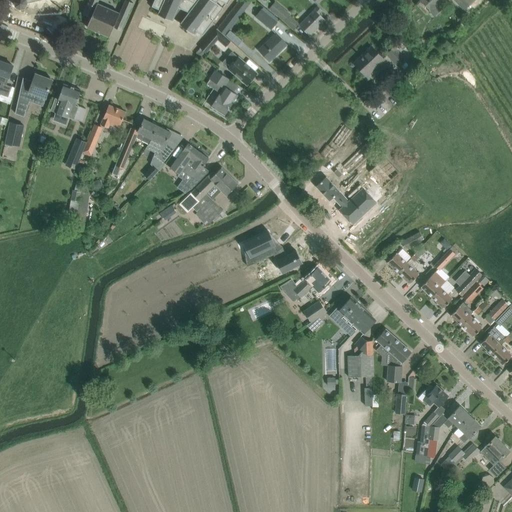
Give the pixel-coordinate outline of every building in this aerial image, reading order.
[(15,0),(14,2),(15,6),(20,9),(24,8),(27,4),(27,3),(40,0),(15,0)] [(121,30),(125,21),(133,3),(127,0),(125,0),(120,13),(98,3),(99,0),(89,0),(84,14),(91,17),(87,27),(109,37),(114,27),(121,30)] [(154,0),(152,6),(160,9),(158,14),(173,20),(175,16),(183,19),(180,23),(193,33),(196,29),(203,35),(226,3),(228,4),(229,0),(154,0)] [(440,0),(420,0),(430,9),(429,10),(434,15),(441,9),(436,4),(440,0)] [(470,5),(464,0),(454,0),(464,10),(470,5)] [(289,15),(290,14),(275,2),(269,9),(283,21),(289,15)] [(262,9),(255,16),(271,29),(277,23),(267,14),(269,12),(264,7),(262,9)] [(309,35),(325,20),(315,10),(299,25),(309,35)] [(226,35),(235,22),(228,16),(218,29),(226,35)] [(217,29),(200,48),(205,54),(217,40),(226,47),(231,41),(217,29)] [(287,44),(280,37),(276,34),(259,50),(269,61),(287,44)] [(384,59),(379,54),(372,47),(354,63),(366,76),(384,59)] [(406,61),(394,48),(387,55),(399,68),(406,61)] [(229,70),(247,86),(258,73),(240,57),(235,53),(231,58),(236,62),(229,70)] [(0,82),(1,83),(6,85),(9,77),(10,75),(13,66),(0,61),(0,82)] [(224,86),(230,79),(216,70),(213,75),(210,79),(223,88),(211,106),(225,115),(238,95),(224,86)] [(50,79),(51,77),(44,75),(43,77),(35,74),(33,81),(23,78),(15,113),(24,116),(31,98),(36,99),(38,95),(46,98),(52,80),(50,79)] [(407,92),(413,86),(408,81),(402,86),(407,92)] [(0,86),(0,94),(4,96),(1,102),(9,104),(12,98),(8,97),(12,87),(6,85),(1,83),(0,86)] [(55,98),(51,111),(55,113),(68,118),(69,117),(74,119),(78,107),(75,106),(81,90),(64,84),(60,93),(58,99),(55,98)] [(120,125),(122,121),(126,112),(109,105),(101,125),(108,128),(110,121),(120,125)] [(131,127),(112,173),(117,176),(121,167),(123,168),(136,137),(148,144),(158,126),(145,119),(138,131),(131,127)] [(24,125),(10,122),(5,143),(19,146),(24,125)] [(95,147),(103,128),(94,125),(87,143),(86,143),(81,153),(91,157),(95,147)] [(149,144),(146,148),(155,152),(159,154),(157,158),(163,162),(176,145),(167,141),(171,132),(158,126),(148,144),(149,144)] [(334,147),(347,133),(341,128),(328,142),(334,147)] [(77,139),(66,165),(75,169),(78,162),(81,153),(86,143),(77,139)] [(183,151),(171,168),(179,174),(178,176),(183,179),(177,187),(185,193),(192,188),(185,183),(188,178),(192,181),(196,175),(199,172),(204,165),(209,158),(193,147),(193,146),(190,143),(189,144),(188,143),(182,151),(183,151)] [(360,148),(344,164),(352,173),(368,157),(360,148)] [(153,166),(145,175),(150,180),(162,167),(159,165),(158,167),(156,165),(155,167),(153,166)] [(207,176),(191,193),(179,204),(187,212),(192,208),(196,213),(195,214),(205,225),(211,220),(212,221),(213,220),(214,222),(227,215),(206,193),(215,185),(226,195),(238,183),(222,167),(215,174),(213,172),(208,177),(207,176)] [(188,178),(185,183),(192,188),(201,179),(196,175),(192,181),(188,178)] [(362,188),(349,201),(326,176),(323,179),(316,186),(329,201),(333,197),(342,207),(340,210),(353,224),(360,217),(376,202),(362,188)] [(102,184),(101,180),(98,179),(95,180),(93,184),(95,187),(98,188),(101,187),(102,184)] [(81,192),(80,192),(82,182),(77,180),(74,191),(73,190),(71,200),(79,202),(81,192)] [(82,192),(78,213),(85,214),(89,194),(82,192)] [(111,201),(108,205),(116,212),(119,208),(111,201)] [(171,205),(160,213),(165,221),(176,213),(171,205)] [(119,208),(116,212),(122,218),(125,214),(119,208)] [(267,232),(245,242),(255,262),(247,265),(272,255),(273,254),(274,253),(271,246),(273,245),(267,232)] [(405,249),(423,239),(419,232),(401,242),(405,249)] [(274,253),(273,254),(282,273),(302,263),(296,250),(287,255),(282,246),(274,253)] [(434,265),(440,270),(455,254),(450,249),(434,265)] [(396,253),(394,255),(387,262),(398,272),(404,267),(402,265),(405,261),(396,253)] [(404,267),(398,272),(410,283),(417,276),(419,274),(405,261),(402,265),(404,267)] [(331,281),(318,267),(297,287),(292,279),(280,286),(284,292),(285,294),(292,289),(301,298),(312,286),(318,293),(331,281)] [(435,290),(445,281),(435,272),(430,277),(428,279),(421,286),(432,297),(437,292),(435,290)] [(464,293),(475,281),(467,273),(455,285),(464,293)] [(447,294),(454,287),(447,280),(445,281),(435,290),(437,292),(432,297),(443,308),(450,300),(452,298),(447,294)] [(480,286),(475,281),(464,293),(462,296),(470,303),(483,289),(480,286)] [(364,334),(369,327),(376,320),(350,297),(346,302),(344,300),(330,316),(337,322),(343,315),(349,320),(364,334)] [(488,313),(494,320),(509,306),(502,299),(488,313)] [(249,311),(253,319),(273,310),(269,301),(249,311)] [(304,311),(311,322),(318,317),(327,311),(319,301),(311,306),(304,311)] [(469,315),(472,311),(463,302),(458,308),(451,315),(462,325),(465,322),(464,320),(469,315)] [(511,304),(496,321),(501,326),(511,314),(511,304)] [(477,315),(481,311),(477,307),(472,311),(473,312),(477,316),(477,315)] [(482,327),(472,317),(469,315),(464,320),(465,322),(462,325),(473,336),(480,329),(482,327)] [(318,317),(311,322),(311,323),(307,326),(312,333),(323,323),(318,317)] [(503,340),(508,335),(506,337),(494,326),(488,333),(489,334),(487,336),(481,343),(487,349),(486,351),(490,355),(491,353),(491,354),(497,348),(495,347),(498,343),(500,344),(503,340)] [(410,350),(405,345),(386,329),(379,336),(376,340),(391,353),(390,365),(388,365),(387,382),(401,383),(402,366),(400,366),(400,361),(402,359),(409,352),(410,350)] [(511,338),(508,335),(503,340),(507,343),(511,338)] [(349,377),(366,376),(371,376),(373,376),(373,375),(372,341),(366,340),(361,337),(354,344),(357,346),(355,349),(355,352),(357,354),(348,355),(349,377)] [(503,365),(510,357),(511,355),(500,344),(498,343),(495,347),(497,348),(491,354),(503,365)] [(336,377),(327,377),(327,385),(336,385),(336,384),(339,384),(339,379),(336,379),(336,377)] [(423,393),(419,398),(423,401),(424,401),(429,406),(433,402),(438,406),(440,404),(442,403),(448,395),(437,385),(434,388),(430,385),(423,393)] [(368,390),(367,404),(379,404),(379,390),(368,390)] [(396,413),(404,414),(406,395),(397,394),(396,413)] [(454,422),(459,427),(470,416),(459,406),(443,423),(448,428),(454,422)] [(429,427),(430,427),(439,416),(434,411),(422,426),(420,441),(417,441),(416,455),(425,456),(429,427)] [(464,443),(473,433),(480,426),(470,416),(459,427),(465,432),(459,438),(464,443)] [(438,440),(440,428),(430,427),(429,427),(425,456),(426,456),(426,457),(435,458),(437,440),(438,440)] [(495,436),(480,452),(493,465),(502,457),(509,450),(495,436)] [(474,445),(463,457),(468,462),(480,450),(474,445)] [(465,454),(458,447),(449,456),(445,460),(451,466),(452,464),(453,465),(465,454)] [(412,490),(415,490),(422,492),(424,480),(417,478),(414,478),(412,490)] [(511,478),(507,483),(503,487),(511,495),(511,478)]
